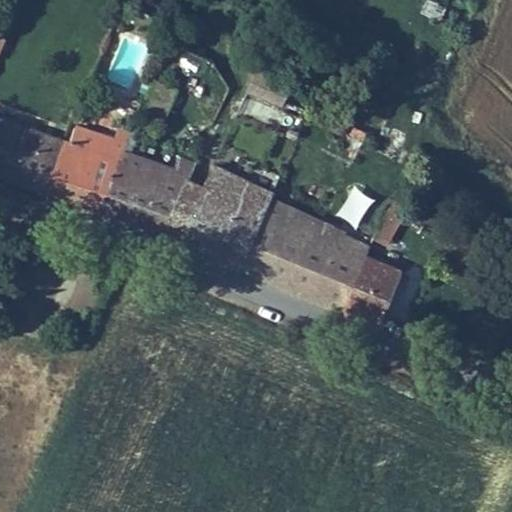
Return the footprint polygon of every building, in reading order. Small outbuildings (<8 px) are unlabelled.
[(245,90),(281,103),(292,74),(255,61),(245,90)] [(174,89),(150,79),(138,109),(162,119),(174,89)] [(0,166),(10,170),(6,179),(40,191),(60,136),(27,124),(25,131),(6,124),(8,118),(0,115),(0,166)] [(27,124),(8,118),(6,124),(25,131),(27,124)] [(65,120),(60,136),(78,142),(83,126),(65,120)] [(60,136),(40,191),(68,202),(97,212),(127,132),(114,128),(110,136),(83,126),(78,142),(60,136)] [(135,135),(127,132),(97,212),(130,225),(162,237),(188,174),(193,160),(177,154),(173,166),(130,150),(135,135)] [(200,180),(174,242),(185,247),(239,269),(271,195),(273,189),(210,161),(200,180)] [(0,166),(0,176),(6,179),(10,170),(0,166)] [(200,180),(188,174),(162,237),(174,242),(200,180)] [(297,206),(271,195),(239,269),(267,281),(297,206)] [(342,232),(344,227),(297,206),(267,281),(302,295),(337,309),(361,250),(365,241),(342,232)] [(485,254),(464,246),(461,255),(483,263),(485,254)] [(361,250),(337,309),(375,324),(398,265),(361,250)]
